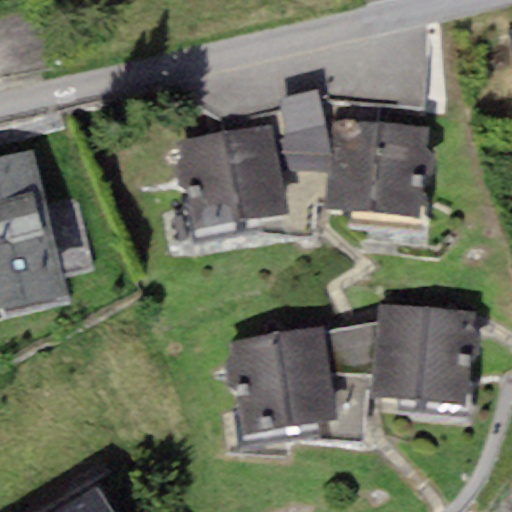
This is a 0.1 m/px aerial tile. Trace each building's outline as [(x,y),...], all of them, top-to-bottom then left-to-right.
[(429,129),(336,121),(328,209),(420,218),(429,129)] [(266,127),(171,148),(192,238),(287,216),(266,127)] [(0,312),(66,297),(33,152),(0,159),(0,312)] [(467,316),(381,309),(374,393),(397,395),(395,411),(459,416),(467,316)] [(321,331),(225,348),(242,438),(337,420),(321,331)] [(22,511),(112,511),(87,472),(22,511)]
